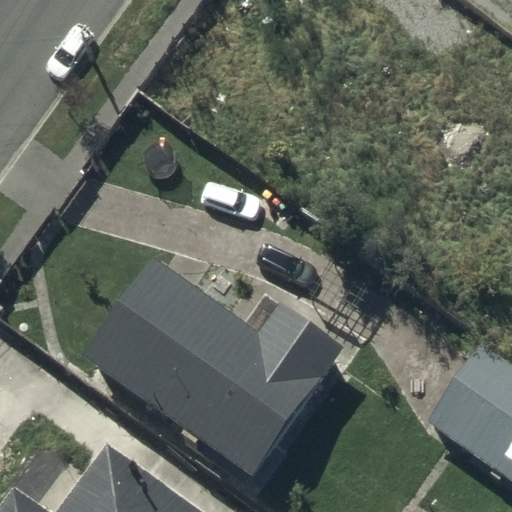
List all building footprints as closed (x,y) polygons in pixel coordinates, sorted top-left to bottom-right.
[(307,0),(267,0),(242,35),(270,54),(307,0)] [(284,120),(304,127),(290,168),(360,191),(358,199),(388,209),(386,217),(465,242),(511,98),(440,76),(429,112),(320,77),(316,88),(296,81),(284,120)] [(281,327),(283,324),(267,313),(247,342),(245,345),(155,282),(86,379),(256,498),(345,371),(281,327)] [(511,382),(484,363),(430,439),(511,497),(511,382)] [(12,511),(173,511),(108,466),(75,511),(25,511),(17,506),(12,511)]
